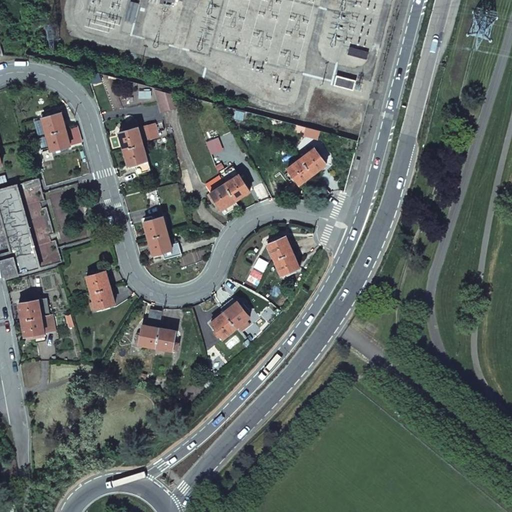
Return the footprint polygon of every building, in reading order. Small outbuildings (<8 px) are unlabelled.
[(132,1),(127,19),(134,21),(139,3),(132,1)] [(369,52),(350,47),(348,54),(367,59),(369,52)] [(360,79),(338,74),(336,84),(357,89),(360,79)] [(154,90),(162,112),(179,107),(175,95),(154,90)] [(62,113),(42,118),(47,134),(66,129),(62,113)] [(140,128),(143,141),(159,136),(155,124),(140,128)] [(124,131),(119,133),(124,149),(143,144),(138,127),(128,130),(128,127),(123,128),(124,131)] [(66,129),(47,134),(52,150),(71,145),(66,129)] [(218,138),(206,142),(211,154),(223,150),(218,138)] [(143,144),(124,149),(129,165),(148,160),(143,144)] [(300,184),(326,164),(314,148),(288,168),(300,184)] [(134,164),(137,174),(151,170),(148,160),(134,164)] [(250,191),(239,174),(225,183),(236,200),(250,191)] [(207,186),(211,193),(225,184),(220,177),(207,186)] [(211,193),(222,210),(236,200),(225,183),(225,184),(211,193)] [(41,268),(17,185),(0,190),(0,241),(1,246),(0,246),(0,257),(6,278),(41,268)] [(225,214),(239,205),(236,200),(222,210),(225,214)] [(163,216),(144,222),(149,238),(168,233),(163,216)] [(168,233),(149,238),(153,254),(173,249),(168,233)] [(274,260),(292,252),(286,237),(267,245),(274,260)] [(281,275),(299,267),(292,252),(274,260),(281,275)] [(92,292),(111,287),(106,271),(87,276),(92,292)] [(115,303),(111,287),(92,292),(96,308),(115,303)] [(39,299),(42,316),(50,314),(47,298),(39,299)] [(42,316),(39,299),(19,303),(22,320),(42,316)] [(224,312),(236,328),(250,317),(237,301),(236,302),(231,306),(229,303),(223,308),(225,311),(224,312)] [(150,309),(147,325),(160,327),(163,311),(150,309)] [(224,338),(236,328),(224,312),(211,322),(224,338)] [(42,316),(45,333),(55,331),(53,314),(50,315),(50,314),(42,316)] [(45,333),(42,316),(22,320),(25,337),(35,335),(45,333)] [(156,347),(160,327),(147,325),(143,324),(139,344),(156,347)] [(177,331),(160,327),(156,347),(173,350),(177,331)] [(36,343),(46,341),(45,333),(35,335),(36,343)]
